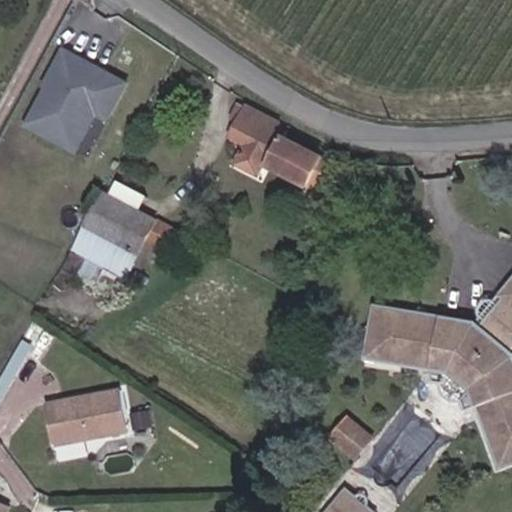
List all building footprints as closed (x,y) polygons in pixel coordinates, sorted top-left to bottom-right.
[(113,114),(126,92),(64,54),(48,80),(53,82),(32,116),(67,137),(90,100),(113,114)] [(300,196),(323,155),(278,132),(283,124),(269,117),(271,114),(242,99),(241,101),(234,115),(215,151),(229,158),(218,179),(240,189),(251,170),(264,177),(300,196)] [(229,113),(234,115),(241,101),(236,99),(229,113)] [(300,196),(264,177),(261,183),(297,202),(300,196)] [(108,193),(137,209),(144,195),(116,179),(108,193)] [(108,193),(101,189),(83,221),(143,254),(150,239),(159,222),(137,209),(108,193)] [(159,222),(150,239),(169,249),(178,231),(159,222)] [(511,310),(511,279),(497,297),(511,310)] [(508,359),(511,357),(511,310),(497,297),(475,322),(475,333),(485,332),(507,351),(508,359)] [(485,332),(475,333),(475,322),(420,313),(415,307),(410,312),(379,307),(366,315),(364,331),(355,333),(362,340),(359,360),(448,372),(470,393),(495,472),(511,466),(511,357),(508,359),(507,351),(485,332)] [(128,389),(55,402),(60,446),(139,433),(128,389)] [(352,415),(334,437),(359,458),(378,436),(352,415)] [(383,511),(355,487),(336,511),(383,511)] [(22,511),(24,508),(1,497),(0,499),(0,511),(22,511)]
